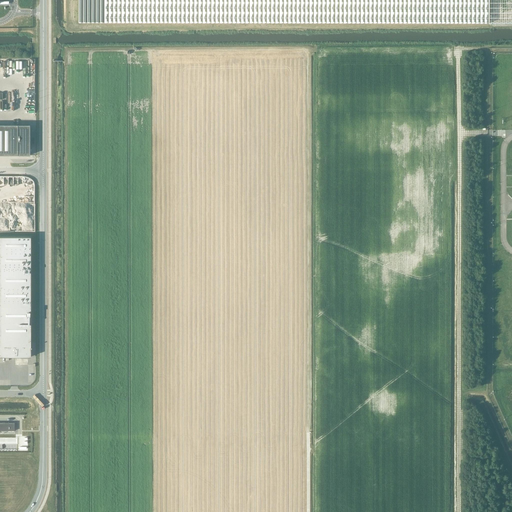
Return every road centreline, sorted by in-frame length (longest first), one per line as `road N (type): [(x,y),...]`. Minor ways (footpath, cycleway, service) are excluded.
road 1 (track): [(483,48),(454,49),(456,511)]
road 2 (tertiary): [(43,172),(43,393)]
road 3 (tertiary): [(43,0),(43,172)]
road 4 (tertiary): [(43,393),(43,476),(30,511)]
